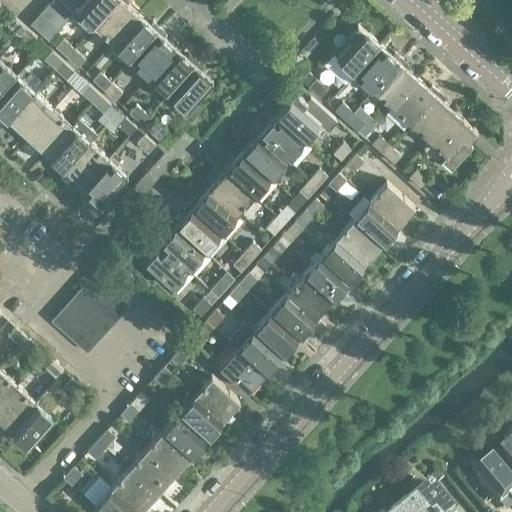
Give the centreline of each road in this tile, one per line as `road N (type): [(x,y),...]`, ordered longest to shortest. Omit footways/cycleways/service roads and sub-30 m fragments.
road 1 (tertiary): [(210,511),(511,179)]
road 2 (residential): [(19,500),(119,390),(98,371)]
road 3 (residential): [(98,371),(26,309),(47,285),(12,255)]
road 4 (tertiary): [(511,88),(414,0)]
